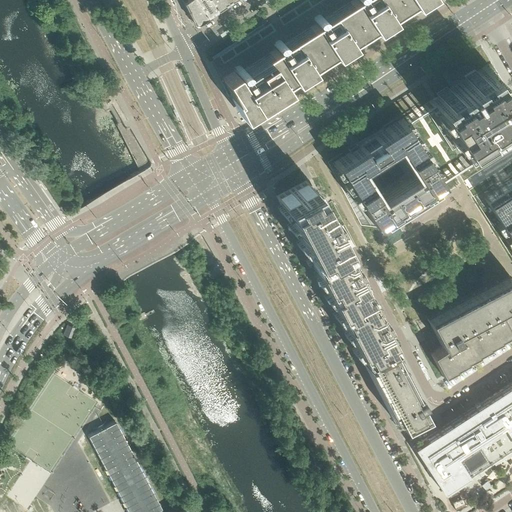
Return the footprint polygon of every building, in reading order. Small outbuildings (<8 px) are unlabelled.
[(206,16),(194,0),(181,0),(187,11),(193,23),(196,23),(199,21),(200,21),(201,22),(205,19),(206,16)] [(215,12),(216,9),(209,0),(194,0),(206,16),(209,13),(212,14),(215,12)] [(223,4),(226,2),(225,0),(209,0),(216,9),(218,9),(220,8),(222,7),(223,4)] [(307,0),(287,13),(265,27),(211,62),(221,76),(233,95),(230,97),(240,115),(250,108),(254,106),(272,94),(271,93),(293,79),(294,81),(312,69),(311,67),(333,53),(334,55),(352,44),(351,42),(373,28),(374,30),(392,18),(391,16),(403,9),(413,3),(414,4),(420,0),(307,0)] [(437,96),(422,106),(451,150),(458,145),(469,162),(511,135),(511,112),(483,67),(476,72),(474,70),(463,77),(465,79),(448,90),(447,87),(436,94),(437,96)] [(350,152),(334,162),(373,224),(380,219),(383,224),(384,223),(382,220),(387,217),(389,220),(403,211),(401,208),(433,188),(435,191),(436,190),(433,186),(440,181),(401,120),(358,147),(356,144),(348,149),(350,152)] [(278,196),(276,197),(277,198),(278,199),(279,202),(315,270),(323,285),(342,323),(350,339),(361,359),(387,345),(390,343),(391,343),(381,323),(380,324),(379,321),(382,320),(378,313),(376,315),(372,308),(372,307),(353,270),(351,268),(354,266),(350,260),(348,261),(344,254),(334,234),(346,228),(345,225),(332,201),(332,200),(330,198),(318,175),(312,178),(306,181),(305,182),(301,184),(299,185),(294,187),(293,188),(290,190),(288,191),(284,193),(282,194),(278,196)] [(511,178),(483,198),(511,243),(511,178)] [(499,313),(498,309),(511,301),(511,280),(509,274),(426,318),(441,346),(443,350),(444,349),(455,342),(465,336),(477,328),(488,321),(497,315),(497,314),(499,313)] [(509,331),(499,313),(497,314),(497,315),(488,321),(498,340),(499,340),(497,337),(509,331)] [(498,340),(488,321),(477,328),(487,348),(498,340)] [(74,327),(67,325),(63,335),(70,338),(74,327)] [(487,348),(477,328),(465,336),(475,355),(487,348)] [(475,355),(465,336),(455,342),(465,362),(475,355)] [(465,362),(455,342),(444,349),(454,369),(465,362)] [(414,390),(400,362),(397,363),(387,345),(361,359),(396,426),(399,424),(422,412),(416,399),(418,398),(415,393),(413,394),(411,391),(414,390)] [(454,369),(444,349),(443,350),(441,346),(430,354),(442,376),(454,369)] [(511,382),(483,401),(479,404),(443,427),(413,447),(442,491),(467,475),(470,473),(473,476),(511,450),(511,382)] [(185,511),(184,509),(178,511),(152,511),(160,508),(114,421),(87,435),(127,511),(185,511)] [(491,486),(487,481),(481,485),(485,490),(491,486)] [(461,507),(458,500),(452,503),(455,510),(461,507)]
